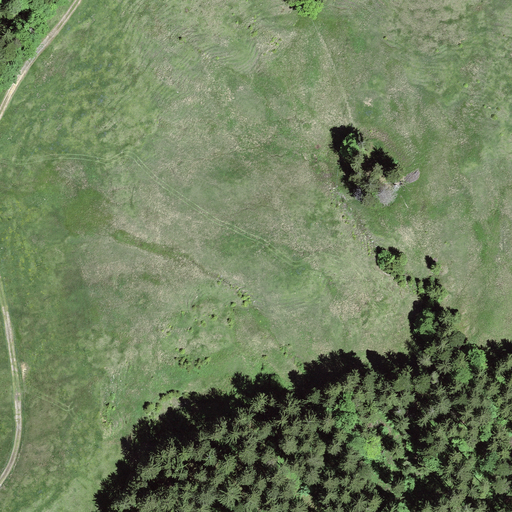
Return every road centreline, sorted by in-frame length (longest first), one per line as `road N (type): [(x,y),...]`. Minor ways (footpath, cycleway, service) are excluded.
road 1 (track): [(0,281),(20,428),(0,479)]
road 2 (track): [(79,0),(0,114)]
